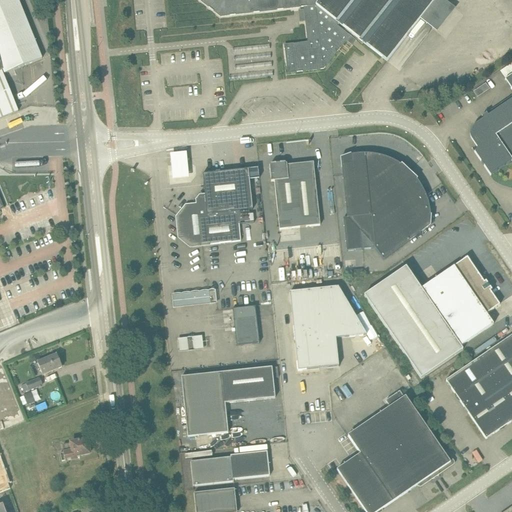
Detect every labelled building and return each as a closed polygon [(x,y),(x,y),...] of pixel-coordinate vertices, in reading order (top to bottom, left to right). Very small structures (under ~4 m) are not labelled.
[(0,0),(0,118),(19,111),(6,79),(16,75),(14,69),(42,58),(18,0),(0,0)] [(198,0),(220,17),(304,7),(308,42),(284,45),(287,74),(324,69),(352,34),(387,61),(419,20),(437,33),(455,9),(444,0),(198,0)] [(511,74),(505,80),(511,90),(511,95),(482,116),(483,119),(474,125),(472,127),(471,129),(470,132),(470,135),(470,137),(471,140),(472,143),(474,145),(476,147),(477,147),(475,151),(474,152),(491,176),(511,161),(511,160),(511,74)] [(484,93),(489,90),(486,85),(481,88),(484,93)] [(185,151),(169,154),(172,179),(189,177),(185,151)] [(344,219),(347,250),(375,247),(371,216),(370,201),(405,175),(403,173),(403,171),(403,168),(404,166),(403,165),(402,166),(400,164),(393,161),(386,158),(379,156),(372,154),(364,154),(357,154),(350,156),(349,155),(341,158),(348,218),(344,219)] [(275,182),(280,230),(320,226),(313,163),(287,165),(287,164),(285,163),(271,164),(269,166),(271,182),(275,182)] [(186,207),(177,218),(180,238),(191,246),(211,244),(211,245),(241,241),(239,225),(250,224),(249,210),(252,210),(248,169),(203,174),(205,195),(199,195),(196,200),(196,205),(186,207)] [(429,206),(426,195),(424,191),(422,188),(420,184),(418,181),(416,178),(416,177),(415,176),(412,178),(408,178),(405,176),(405,175),(370,201),(371,216),(375,247),(384,260),(422,233),(431,227),(431,219),(431,217),(429,206)] [(293,248),(294,259),(334,255),(333,245),(296,248),(295,242),(281,244),(281,249),(293,248)] [(421,289),(406,267),(365,296),(421,378),(462,350),(461,347),(493,325),(486,314),(500,305),(490,291),(492,290),(486,281),(484,282),(470,262),(470,261),(467,257),(463,260),(421,289)] [(330,288),(336,339),(367,335),(338,287),(330,288)] [(295,343),(336,339),(330,288),(290,293),(295,343)] [(255,307),(233,310),(237,346),(259,343),(255,307)] [(511,335),(479,358),(493,377),(511,364),(511,335)] [(336,339),(295,343),(298,371),(339,367),(336,339)] [(62,367),(57,354),(38,362),(43,375),(62,367)] [(459,400),(493,377),(479,358),(446,381),(459,400)] [(511,392),(511,364),(493,377),(506,397),(511,392)] [(182,377),(188,437),(228,433),(225,403),(275,398),(273,378),(272,368),(182,377)] [(489,408),(506,397),(493,377),(459,400),(473,420),(489,408)] [(44,386),(41,379),(22,386),(25,394),(30,391),(44,386)] [(30,391),(25,394),(23,394),(27,404),(34,401),(30,391)] [(409,484),(412,489),(429,477),(430,478),(433,479),(439,475),(439,472),(439,471),(450,463),(406,397),(404,398),(400,392),(386,401),(390,407),(348,436),(360,454),(337,470),(365,511),(378,511),(406,493),(402,488),(409,484)] [(511,405),(506,397),(489,408),(503,428),(511,421),(511,405)] [(489,408),(473,420),(486,439),(503,428),(489,408)] [(71,445),(63,446),(65,454),(60,454),(62,462),(80,458),(79,456),(90,454),(89,448),(91,447),(90,440),(88,441),(87,440),(71,443),(71,445)] [(231,458),(191,462),(194,486),(234,482),(234,481),(270,477),(267,452),(231,456),(231,458)] [(402,488),(406,493),(412,489),(409,484),(402,488)] [(236,511),(234,489),(194,493),(196,511),(236,511)]
